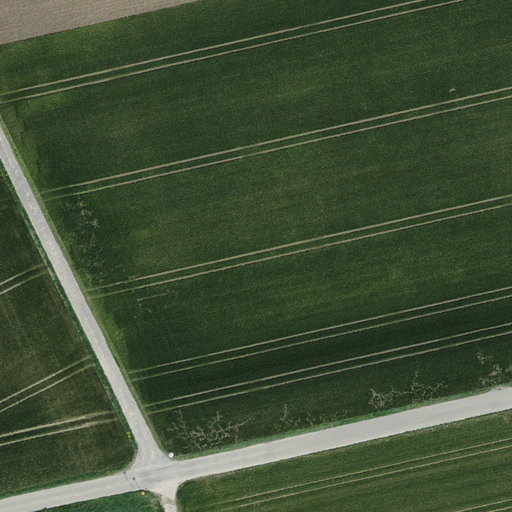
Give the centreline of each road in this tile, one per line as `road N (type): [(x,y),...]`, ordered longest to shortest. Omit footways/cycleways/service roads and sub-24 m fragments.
road 1 (unclassified): [(511,400),(9,511)]
road 2 (track): [(156,511),(151,482),(0,164)]
